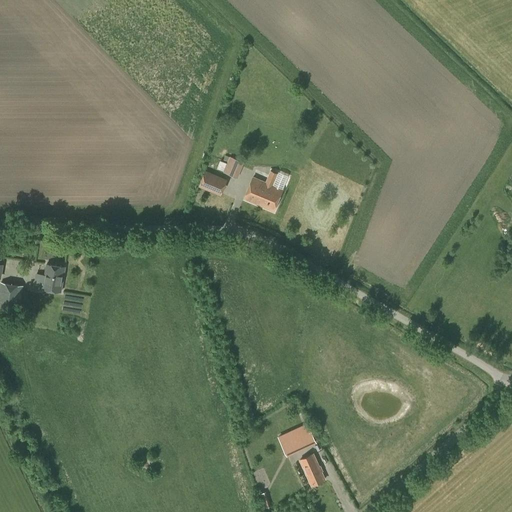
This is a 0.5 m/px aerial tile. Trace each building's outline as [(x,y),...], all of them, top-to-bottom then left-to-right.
[(238,177),(245,161),(230,156),(224,172),(238,177)] [(220,196),(227,180),(205,170),(198,186),(220,196)] [(273,185),(277,174),(270,171),(266,182),(253,177),(244,198),(274,211),(283,189),(273,185)] [(61,292),(65,266),(47,263),(43,289),(61,292)] [(0,310),(18,313),(23,285),(1,282),(0,287),(0,310)] [(65,306),(83,306),(83,297),(65,296),(65,306)] [(279,435),(288,456),(301,450),(293,429),(279,435)] [(312,485),(325,479),(313,453),(300,460),(312,485)] [(264,492),(258,495),(262,508),(268,506),(264,492)]
